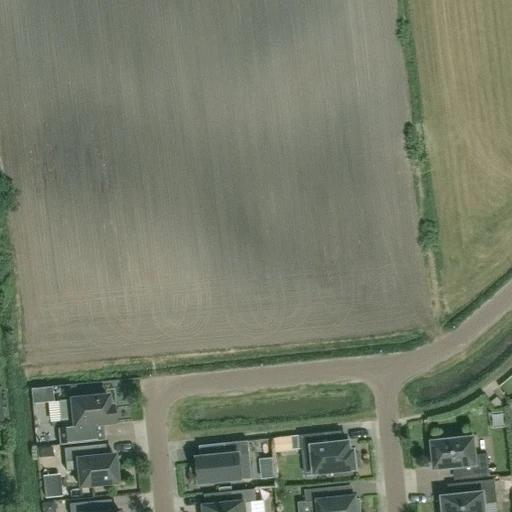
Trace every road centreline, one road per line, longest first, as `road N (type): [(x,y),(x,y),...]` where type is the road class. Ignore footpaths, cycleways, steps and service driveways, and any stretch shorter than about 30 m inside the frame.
road 1 (residential): [(384,369),(171,388),(156,406),(166,511)]
road 2 (residential): [(511,295),(439,358),(384,369)]
road 3 (residential): [(384,369),(399,511)]
